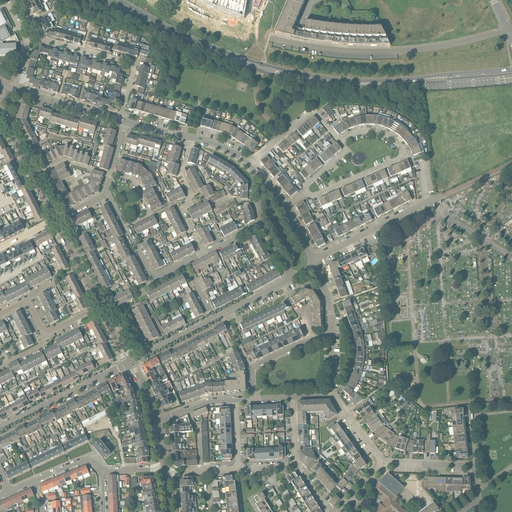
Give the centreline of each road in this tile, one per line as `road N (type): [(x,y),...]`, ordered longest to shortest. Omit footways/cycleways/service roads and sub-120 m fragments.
road 1 (residential): [(506,29),(394,51),(304,46),(252,32)]
road 2 (secondary): [(153,22),(262,68),(379,84)]
road 3 (residential): [(306,193),(404,154),(392,138),(369,129),(340,141)]
road 4 (residential): [(118,120),(128,65),(39,38)]
road 5 (residential): [(0,429),(129,363)]
road 6 (secondary): [(511,69),(379,84)]
road 7 (secondary): [(379,84),(511,79)]
road 8 (residential): [(313,264),(426,204)]
road 9 (residential): [(340,141),(312,111),(244,165)]
road 10 (residential): [(56,219),(0,110)]
road 11 (residential): [(201,252),(182,214),(179,172),(188,137)]
